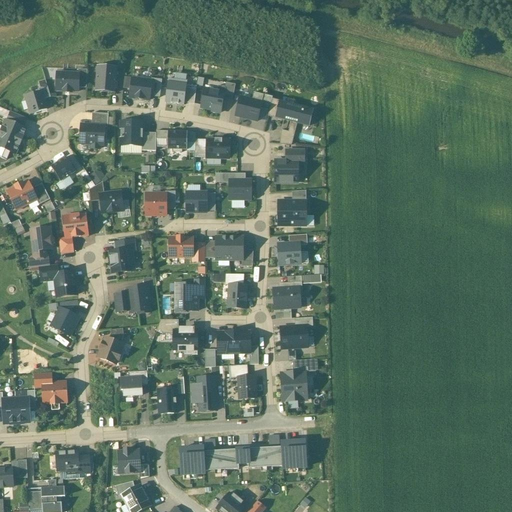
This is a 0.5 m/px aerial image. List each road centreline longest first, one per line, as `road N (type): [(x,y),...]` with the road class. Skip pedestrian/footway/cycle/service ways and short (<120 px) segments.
road 1 (residential): [(158,114),(254,136),(261,144),(260,226)]
road 2 (residential): [(85,435),(80,357),(100,302),(91,259)]
road 3 (residential): [(117,109),(65,116),(42,155),(0,179)]
